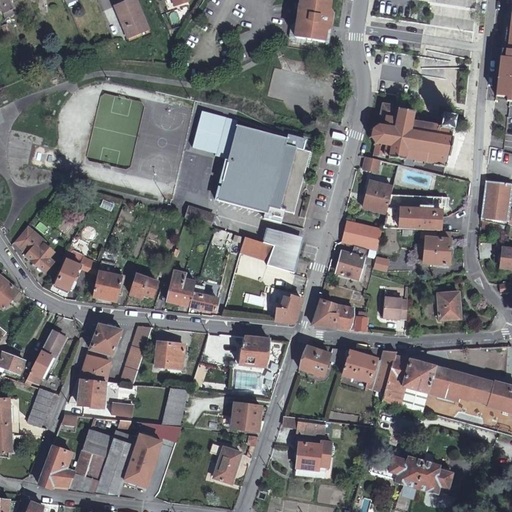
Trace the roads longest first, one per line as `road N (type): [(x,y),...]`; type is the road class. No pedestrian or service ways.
road 1 (residential): [(301,332),(363,83),(354,34),(359,0)]
road 2 (residential): [(492,0),(470,261),(511,316)]
road 3 (residential): [(301,332),(424,343),(511,332)]
road 4 (residential): [(96,312),(301,332)]
road 5 (residential): [(96,312),(28,492)]
road 6 (residential): [(242,511),(301,332)]
road 7 (residential): [(187,511),(28,492)]
road 8 (unknown): [(218,0),(200,34),(209,48),(251,32),(259,10),(253,0)]
road 9 (residential): [(0,241),(26,287),(96,312)]
